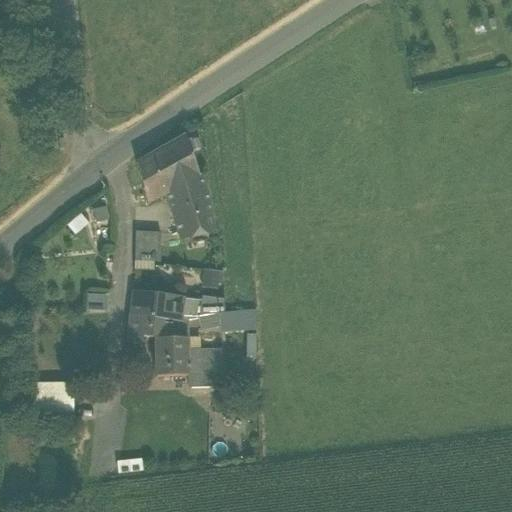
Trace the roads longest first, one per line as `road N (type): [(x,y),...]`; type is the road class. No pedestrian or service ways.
road 1 (residential): [(102,160),(123,193),(126,243),(95,468)]
road 2 (unclassified): [(102,160),(351,0)]
road 3 (unclassified): [(69,0),(79,116),(102,160)]
road 4 (unclassified): [(0,249),(102,160)]
